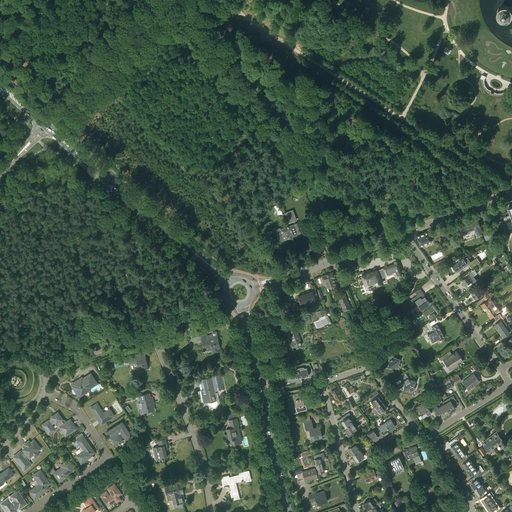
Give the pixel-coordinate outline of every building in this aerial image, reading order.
[(511,7),(509,6),(507,6),(506,5),(505,5),(504,5),(502,6),(501,6),(500,7),(499,7),(499,8),(498,9),(497,10),(497,11),(497,13),(497,14),(497,15),(497,17),(498,18),(499,19),(500,20),(502,21),(503,21),(505,21),(506,21),(508,21),(509,20),(510,19),(511,18),(511,17),(511,16),(511,7)] [(485,80),(487,75),(485,74),(482,79),(482,83),(484,89),(488,92),(491,95),(495,96),(500,96),(503,95),(506,93),(509,90),(511,87),(511,85),(511,84),(510,83),(509,86),(504,91),(502,93),(499,93),(496,93),(492,92),(489,90),(486,88),(485,83),(485,80)] [(277,214),(283,214),(278,203),(274,207),(277,212),(277,214)] [(505,217),(503,219),(504,220),(501,221),(499,221),(502,230),(509,227),(509,228),(510,228),(511,231),(511,230),(511,204),(510,206),(509,204),(507,205),(511,214),(505,217)] [(293,210),(285,213),(289,223),(297,220),(293,210)] [(321,228),(316,217),(311,219),(316,231),(321,228)] [(483,232),(481,228),(477,220),(459,227),(461,234),(474,229),(478,235),(483,232)] [(280,240),(292,236),(300,233),(296,223),(288,226),(280,229),(280,228),(276,229),(277,233),(280,240)] [(420,246),(431,242),(427,232),(416,236),(420,246)] [(318,234),(322,241),(320,242),(323,247),(329,244),(327,241),(326,239),(325,239),(324,236),(322,233),(318,234)] [(439,261),(440,264),(434,267),(436,270),(447,264),(445,258),(439,261)] [(468,264),(463,258),(452,266),(457,272),(468,264)] [(394,263),(379,268),(382,274),(396,269),(394,263)] [(367,274),(367,273),(361,275),(366,287),(375,284),(375,286),(381,283),(376,270),(367,274)] [(470,271),(464,275),(465,277),(462,279),(468,288),(478,282),(470,271)] [(321,281),(322,280),(323,282),(324,281),(325,285),(329,284),(329,282),(331,281),(330,279),(334,277),(334,278),(335,278),(333,272),(321,276),(319,277),(321,281)] [(329,284),(325,285),(327,289),(332,286),(334,291),(338,289),(334,278),(334,277),(330,279),(331,281),(329,282),(329,284)] [(486,292),(481,287),(477,290),(478,290),(472,294),(476,299),(481,295),(482,295),(486,292)] [(318,296),(315,289),(307,292),(307,293),(297,297),(300,305),(308,302),(308,300),(318,296)] [(491,292),(483,297),(485,300),(493,295),(491,292)] [(351,310),(348,303),(344,293),(337,297),(342,307),(344,313),(351,310)] [(417,304),(419,307),(421,310),(431,303),(426,295),(422,298),(421,296),(419,297),(418,295),(404,305),(407,310),(415,304),(415,305),(417,304)] [(486,311),(495,304),(490,298),(480,305),(483,308),(484,308),(486,311)] [(495,304),(486,311),(489,314),(488,315),(490,318),(500,311),(495,304)] [(325,315),(323,309),(317,312),(319,318),(325,315)] [(499,331),(505,326),(501,320),(495,325),(499,331)] [(203,324),(203,326),(191,329),(193,337),(197,336),(196,335),(196,334),(200,333),(200,332),(205,331),(206,330),(206,329),(207,329),(207,328),(206,323),(203,324)] [(294,323),(286,327),(289,335),(290,335),(292,341),(289,342),(291,348),(294,347),(302,344),(294,323)] [(432,330),(430,331),(427,324),(419,330),(421,335),(426,332),(432,343),(438,339),(438,340),(444,337),(437,325),(431,328),(432,330)] [(505,326),(499,331),(503,337),(509,333),(510,333),(511,331),(509,328),(511,327),(509,324),(505,326)] [(206,336),(206,333),(200,334),(203,348),(211,347),(212,350),(219,348),(216,334),(206,336)] [(400,358),(393,357),(392,355),(392,354),(389,350),(384,354),(387,358),(388,358),(389,360),(387,366),(394,368),(399,365),(398,365),(400,358)] [(454,353),(452,354),(449,351),(439,358),(441,361),(444,359),(451,369),(462,362),(460,359),(461,358),(457,352),(455,354),(454,353)] [(148,369),(147,363),(146,363),(144,353),(140,354),(140,355),(128,358),(129,364),(135,363),(136,367),(138,366),(140,371),(148,369)] [(308,376),(306,368),(303,369),(302,367),(295,369),(295,370),(288,372),(288,376),(292,375),(293,379),(308,376)] [(282,374),(281,370),(271,373),(273,382),(278,381),(276,375),(282,374)] [(415,381),(408,379),(407,378),(408,377),(405,372),(399,376),(402,380),(403,381),(404,382),(403,389),(409,390),(410,391),(414,388),(414,387),(415,381)] [(72,386),(74,389),(73,389),(73,390),(73,391),(73,392),(74,393),(75,393),(76,393),(78,395),(79,395),(80,396),(87,391),(86,390),(97,383),(90,373),(79,381),(78,380),(72,384),(73,385),(72,386)] [(479,382),(473,374),(463,382),(469,390),(479,382)] [(217,404),(217,400),(215,391),(224,389),(221,375),(202,379),(204,390),(201,390),(203,401),(210,400),(211,403),(216,407),(217,404)] [(452,379),(456,384),(462,380),(458,375),(452,379)] [(450,387),(452,386),(447,379),(441,384),(445,390),(450,386),(450,387)] [(356,391),(354,388),(353,388),(351,386),(350,386),(348,383),(341,387),(342,389),(341,390),(344,394),(345,394),(347,397),(356,391)] [(344,400),(337,388),(331,392),(336,400),(334,401),(336,405),(344,400)] [(369,398),(371,400),(370,401),(375,407),(382,402),(380,400),(382,398),(377,392),(369,398)] [(151,402),(153,401),(152,396),(150,397),(149,393),(138,396),(139,400),(140,400),(141,405),(137,406),(139,411),(143,410),(143,412),(147,411),(154,410),(153,403),(151,404),(151,402)] [(306,409),(305,404),(304,404),(301,393),(293,395),(297,411),(306,409)] [(452,404),(456,401),(453,395),(445,400),(447,402),(443,404),(448,413),(455,409),(452,404)] [(346,400),(351,408),(355,405),(351,397),(346,400)] [(431,413),(424,401),(413,408),(416,412),(418,410),(423,418),(431,413)] [(386,411),(384,409),(386,407),(382,402),(375,407),(372,409),(373,411),(374,411),(379,417),(386,411)] [(91,408),(101,424),(114,416),(110,409),(103,413),(97,404),(91,408)] [(436,413),(439,411),(442,416),(448,413),(443,404),(437,408),(436,405),(432,407),(436,413)] [(341,417),(343,419),(341,421),(345,428),(352,423),(354,421),(349,412),(341,417)] [(45,429),(46,429),(49,434),(55,430),(51,425),(55,422),(56,423),(57,423),(65,436),(76,428),(72,422),(71,422),(67,425),(66,422),(64,424),(61,420),(62,419),(60,416),(59,416),(58,415),(59,415),(58,413),(51,417),(52,418),(43,424),(42,424),(45,428),(45,429)] [(382,420),(384,422),(389,430),(393,427),(391,425),(393,423),(394,424),(395,425),(396,425),(397,425),(397,424),(398,424),(398,423),(398,422),(398,421),(393,413),(382,420)] [(233,444),(242,442),(238,426),(239,426),(237,418),(228,420),(229,428),(226,429),(228,441),(229,441),(230,444),(233,444)] [(321,437),(319,426),(313,428),(311,420),(304,421),(306,430),(309,429),(311,436),(315,435),(316,438),(321,437)] [(116,446),(118,444),(123,441),(121,439),(124,437),(126,439),(131,436),(122,422),(106,433),(109,437),(109,438),(111,436),(112,438),(111,438),(116,446)] [(377,430),(381,437),(388,433),(387,431),(389,430),(384,422),(380,425),(381,427),(377,430)] [(352,423),(345,428),(346,429),(344,431),(348,437),(357,432),(355,429),(356,428),(352,423)] [(381,437),(377,430),(375,428),(367,433),(371,441),(374,439),(375,441),(381,437)] [(494,448),(503,441),(496,432),(487,439),(489,442),(490,441),(492,444),(492,445),(494,448)] [(92,449),(89,444),(83,436),(77,440),(81,447),(81,448),(81,449),(82,451),(76,456),(81,463),(88,458),(88,459),(89,459),(90,459),(91,459),(92,458),(92,457),(92,456),(92,455),(89,451),(92,449)] [(451,443),(452,444),(452,445),(450,447),(455,453),(462,448),(464,446),(458,438),(451,443)] [(168,449),(167,444),(165,439),(158,441),(159,446),(155,447),(157,455),(154,456),(155,460),(166,457),(164,450),(168,449)] [(492,445),(492,444),(490,441),(489,442),(487,439),(482,442),(489,451),(494,448),(492,445)] [(356,440),(349,444),(349,445),(352,449),(349,451),(352,455),(360,450),(362,449),(356,440)] [(29,457),(40,448),(34,441),(30,443),(29,442),(26,445),(27,446),(23,449),(24,451),(20,454),(23,456),(17,461),(24,469),(31,464),(26,459),(29,456),(29,457)] [(409,465),(420,460),(415,446),(403,451),(409,465)] [(487,453),(482,447),(478,450),(483,456),(487,453)] [(462,448),(455,453),(456,455),(454,456),(458,463),(467,456),(462,448)] [(360,450),(352,455),(354,457),(351,458),(356,465),(363,460),(360,455),(362,454),(360,450)] [(438,463),(430,450),(427,452),(433,462),(433,463),(434,465),(438,463)] [(317,473),(324,472),(321,460),(325,459),(323,452),(313,455),(314,459),(313,459),(317,473)] [(391,474),(404,469),(398,456),(386,461),(391,474)] [(467,456),(458,463),(463,469),(465,468),(466,470),(473,464),(467,456)] [(60,481),(64,478),(63,477),(74,469),(68,461),(61,466),(63,467),(54,473),(60,481)] [(474,476),(481,471),(484,470),(480,464),(478,466),(476,463),(473,464),(466,470),(470,476),(473,474),(474,476)] [(308,479),(317,476),(315,468),(312,469),(312,467),(309,468),(309,470),(307,470),(306,468),(304,469),(304,471),(302,472),(304,481),(308,480),(308,479)] [(2,482),(13,474),(9,468),(0,474),(0,485),(3,483),(2,482)] [(376,478),(375,477),(379,475),(379,477),(384,475),(381,468),(376,469),(377,471),(374,472),(373,469),(363,473),(366,481),(376,478)] [(33,475),(37,481),(37,482),(36,482),(36,483),(36,484),(36,485),(36,486),(37,486),(30,491),(35,498),(48,488),(46,484),(48,482),(40,470),(33,475)] [(224,485),(229,484),(230,490),(229,491),(232,500),(240,498),(236,482),(245,480),(245,481),(246,482),(251,480),(249,470),(248,470),(239,472),(239,473),(239,474),(229,477),(229,475),(228,475),(221,477),(220,477),(223,486),(224,485)] [(474,489),(481,484),(484,483),(479,477),(483,474),(481,471),(474,476),(476,479),(470,483),(474,489)] [(164,486),(166,494),(168,501),(172,500),(173,504),(183,502),(180,493),(182,492),(181,488),(182,487),(181,482),(164,486)] [(101,495),(105,501),(108,505),(116,500),(117,501),(120,499),(118,495),(120,493),(114,484),(108,488),(112,494),(109,496),(106,491),(101,495)] [(481,484),(474,489),(476,491),(473,493),(478,499),(485,494),(483,492),(486,490),(481,484)] [(7,511),(14,511),(17,510),(16,509),(18,507),(19,509),(26,504),(18,491),(1,503),(7,511)] [(316,500),(317,504),(327,501),(324,491),(314,494),(314,493),(308,495),(310,502),(316,500)] [(485,494),(478,499),(482,505),(485,504),(486,506),(493,500),(491,497),(491,493),(490,493),(489,491),(485,494)] [(94,511),(95,511),(94,510),(98,508),(91,498),(84,502),(88,507),(84,510),(84,511),(94,511)] [(368,511),(374,506),(369,499),(363,504),(368,511)] [(493,500),(486,506),(490,511),(492,510),(493,511),(494,511),(501,507),(497,501),(495,503),(493,500)] [(374,506),(368,511),(369,511),(378,511),(381,510),(379,507),(381,506),(378,503),(374,506)]
